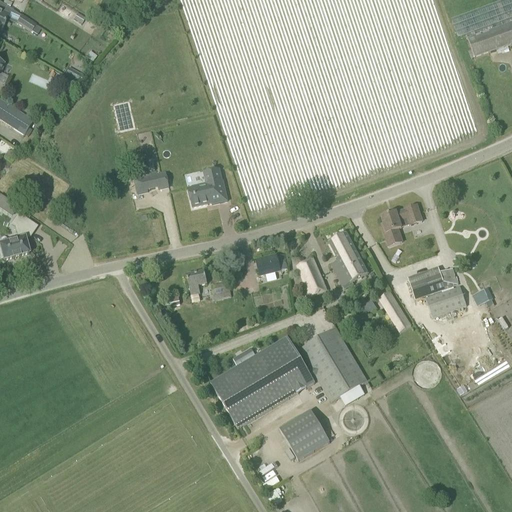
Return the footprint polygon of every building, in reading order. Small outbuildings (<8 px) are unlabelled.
[(0,35),(8,17),(0,13),(0,35)] [(36,27),(21,17),(17,24),(31,34),(36,27)] [(511,46),(511,24),(468,41),(471,50),(474,59),(511,46)] [(0,121),(24,137),(33,122),(0,101),(0,121)] [(219,171),(204,174),(207,186),(188,191),(192,210),(212,205),(212,206),(228,203),(223,183),(222,183),(219,171)] [(157,189),(158,191),(168,189),(168,187),(165,175),(134,182),(137,194),(137,196),(148,193),(147,191),(157,189)] [(0,198),(0,209),(12,217),(18,208),(1,197),(0,198)] [(402,244),(398,231),(422,223),(416,207),(405,211),(405,212),(396,215),(396,214),(381,219),(383,226),(381,226),(389,248),(402,244)] [(4,259),(5,262),(14,260),(14,261),(21,259),(21,258),(30,255),(25,240),(31,239),(38,229),(20,217),(13,226),(16,229),(20,241),(0,247),(1,251),(0,250),(0,253),(2,259),(4,259)] [(346,235),(329,244),(339,263),(331,267),(342,289),(343,289),(344,292),(353,287),(352,284),(368,275),(346,235)] [(255,263),(259,278),(288,271),(284,256),(277,258),(277,257),(255,263)] [(297,267),(310,300),(327,294),(313,260),(297,267)] [(437,269),(407,280),(415,302),(458,287),(452,270),(439,275),(437,269)] [(208,286),(204,273),(187,277),(191,297),(200,295),(198,288),(208,286)] [(215,303),(231,300),(228,285),(211,288),(215,303)] [(467,309),(460,289),(426,300),(433,320),(467,309)] [(477,308),(493,301),(488,290),(472,296),(477,308)] [(398,336),(411,328),(390,293),(377,301),(398,336)] [(310,371),(315,379),(330,405),(366,384),(334,330),(298,351),(310,371)] [(313,385),(311,381),(315,379),(310,371),(306,373),(285,339),(209,385),(236,431),(313,385)] [(330,445),(311,413),(280,432),(299,464),(330,445)] [(279,478),(263,485),(265,490),(281,483),(279,478)]
